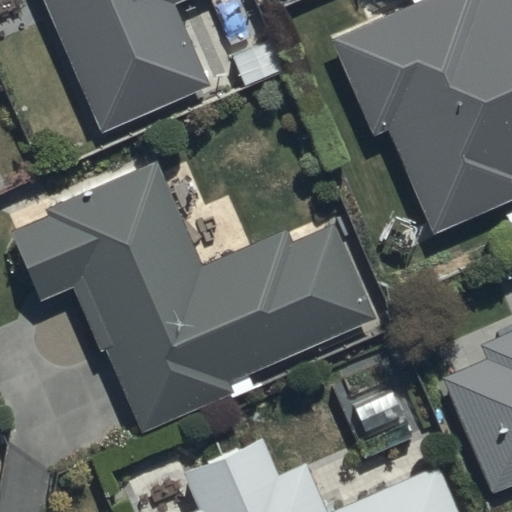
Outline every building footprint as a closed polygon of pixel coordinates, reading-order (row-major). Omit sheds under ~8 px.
[(43,0),(98,119),(204,75),(173,0),(43,0)] [(511,0),(391,0),(325,29),(369,121),(381,116),(428,220),(511,186),(511,0)] [(103,336),(138,418),(228,383),(224,372),(367,309),(329,210),(284,227),(281,218),(197,253),(152,151),(41,197),(44,203),(8,220),(33,284),(65,271),(93,341),(103,336)] [(438,366),(488,481),(511,470),(511,317),(475,333),(481,347),(438,366)] [(458,511),(433,454),(324,500),(303,451),(273,463),(257,424),(125,477),(139,511),(458,511)]
